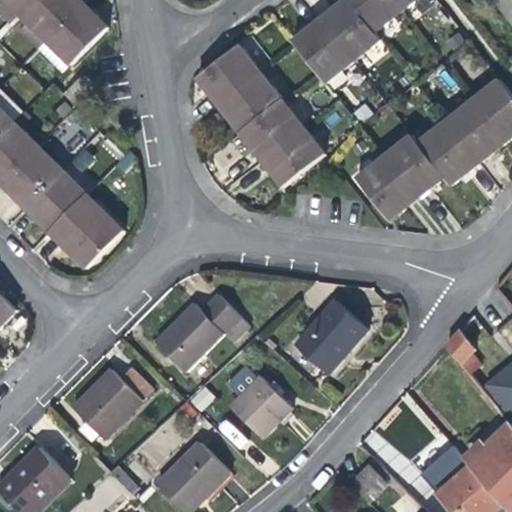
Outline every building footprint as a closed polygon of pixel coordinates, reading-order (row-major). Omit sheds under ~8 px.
[(5,0),(23,18),(40,0),(5,0)] [(48,42),(85,4),(81,0),(40,0),(23,18),(48,42)] [(374,32),(349,0),(345,0),(335,9),(320,20),(353,62),(381,40),(374,32)] [(402,10),(393,0),(349,0),(374,32),(402,10)] [(414,0),(393,0),(402,10),(414,0)] [(511,0),(493,0),(511,24),(511,0)] [(72,66),(110,28),(98,17),(85,4),(48,42),(72,66)] [(353,62),(320,20),(308,30),(293,41),(326,83),(353,62)] [(259,73),(238,45),(220,59),(198,76),(219,104),(259,73)] [(280,100),(259,73),(219,104),(232,121),(240,131),(280,100)] [(80,77),(67,90),(82,105),(95,92),(80,77)] [(511,93),(500,79),(472,100),(504,141),(511,135),(511,93)] [(301,128),(280,100),(240,131),(253,148),(261,159),(301,128)] [(504,141),(472,100),(445,122),(477,163),(490,153),(504,141)] [(0,138),(15,124),(0,109),(0,138)] [(477,163),(445,122),(418,143),(444,176),(450,183),(466,171),(477,163)] [(0,183),(2,185),(39,148),(15,124),(0,138),(0,183)] [(323,156),(301,128),(261,159),(273,175),(283,187),(323,156)] [(444,176),(418,143),(412,134),(384,155),(417,197),(432,186),(444,176)] [(62,171),(39,148),(2,185),(16,199),(25,209),(62,171)] [(417,197),(384,155),(356,177),(389,219),(405,206),(417,197)] [(50,233),(87,196),(62,171),(25,209),(40,223),(50,233)] [(123,232),(87,196),(50,233),(70,253),(86,269),(123,232)] [(0,292),(0,291),(0,328),(18,310),(0,292)] [(215,300),(204,311),(227,333),(237,322),(215,300)] [(336,300),(298,344),(329,372),(352,347),(368,329),(336,300)] [(227,333),(204,311),(195,302),(176,321),(156,341),(187,372),(227,333)] [(461,365),(472,356),(478,351),(462,333),(445,348),(461,365)] [(511,400),(472,356),(461,365),(502,411),(511,402),(511,400)] [(75,408),(106,437),(156,387),(134,366),(123,377),(114,368),(97,386),(75,408)] [(230,386),(243,398),(261,379),(248,367),(230,386)] [(243,398),(233,408),(264,438),(280,421),(294,407),(282,395),(272,385),(263,377),(261,379),(243,398)] [(276,381),(272,385),(282,395),(286,391),(276,381)] [(189,397),(198,411),(215,400),(206,386),(189,397)] [(240,448),(247,440),(225,420),(217,428),(240,448)] [(511,426),(511,425),(482,451),(469,463),(505,503),(511,510),(511,426)] [(201,444),(159,486),(184,511),(191,511),(212,492),(231,473),(201,444)] [(476,445),(463,457),(466,460),(469,463),(482,451),(476,445)] [(0,486),(0,487),(24,511),(37,511),(72,478),(41,446),(22,465),(0,486)] [(394,478),(375,459),(351,484),(370,503),(394,478)] [(495,511),(505,503),(469,463),(466,460),(453,472),(457,476),(438,494),(455,511),(495,511)] [(110,474),(130,495),(139,487),(118,466),(110,474)]
